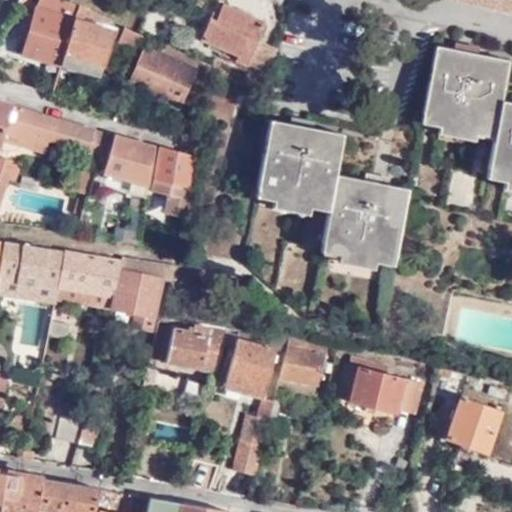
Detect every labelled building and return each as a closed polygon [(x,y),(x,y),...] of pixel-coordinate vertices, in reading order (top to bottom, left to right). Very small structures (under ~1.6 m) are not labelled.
[(80,2),(75,0),(52,0),(78,10),(80,2)] [(511,0),(456,0),(511,12),(511,0)] [(76,17),(64,60),(100,71),(112,28),(100,24),(103,13),(80,2),(78,10),(76,17)] [(201,38),(218,45),(222,18),(225,4),(223,3),(215,20),(209,18),(201,38)] [(25,49),(64,60),(76,17),(37,4),(25,49)] [(218,45),(237,54),(235,59),(247,64),(247,63),(266,71),(276,48),(257,40),(266,22),(225,4),(222,18),(218,45)] [(120,43),(136,50),(142,33),(126,26),(120,43)] [(184,90),(197,59),(166,45),(162,53),(146,46),(131,82),(178,103),(184,90)] [(511,104),(504,103),(511,62),(439,48),(425,124),(442,126),(441,134),(477,141),(478,135),(497,139),(490,179),(506,183),(504,190),(511,192),(511,104)] [(211,65),(197,59),(184,90),(198,96),(211,65)] [(0,145),(2,138),(4,132),(13,104),(0,100),(0,145)] [(101,153),(108,129),(96,125),(95,127),(13,104),(4,132),(31,140),(29,146),(46,151),(51,139),(101,153)] [(338,174),(345,133),(272,118),(256,195),(275,198),(275,206),(310,213),(311,205),(330,210),(322,250),(339,254),(337,261),(374,269),(375,262),(393,265),(409,188),(338,174)] [(146,196),(156,142),(117,131),(99,183),(146,196)] [(2,138),(29,146),(31,140),(4,132),(2,138)] [(167,209),(189,213),(194,184),(188,182),(193,159),(198,161),(199,154),(163,144),(153,190),(170,193),(167,209)] [(0,158),(0,204),(13,161),(2,157),(0,158)] [(94,178),(97,168),(85,164),(82,174),(94,178)] [(452,170),(444,202),(469,208),(476,175),(452,170)] [(84,197),(88,198),(94,178),(82,174),(78,188),(85,190),(84,197)] [(79,210),(84,212),(88,198),(84,197),(79,210)] [(129,236),(138,237),(143,209),(135,207),(129,236)] [(168,245),(181,247),(185,236),(171,234),(168,245)] [(59,282),(66,248),(6,240),(0,273),(59,282)] [(114,291),(123,256),(66,248),(59,282),(58,284),(114,291)] [(164,273),(173,274),(177,261),(123,253),(123,256),(114,291),(111,306),(136,310),(134,323),(152,326),(164,273)] [(169,317),(161,314),(151,354),(159,356),(169,317)] [(68,321),(51,319),(48,333),(64,336),(68,321)] [(165,359),(216,368),(228,325),(196,319),(194,328),(174,324),(165,359)] [(287,348),(290,335),(276,333),(240,326),(238,334),(275,344),(287,348)] [(265,382),(275,344),(238,334),(233,355),(227,353),(222,371),(265,382)] [(317,384),(327,342),(290,335),(287,348),(280,377),(317,384)] [(347,363),(389,373),(391,363),(349,354),(347,363)] [(423,380),(389,373),(347,363),(343,362),(336,393),(347,396),(348,399),(394,410),(396,407),(416,412),(423,380)] [(159,366),(148,363),(144,380),(156,382),(159,366)] [(219,383),(262,394),(265,382),(222,371),(219,383)] [(502,408),(461,393),(449,424),(444,423),(441,432),(484,450),(502,408)] [(257,472),(275,397),(262,394),(257,413),(246,410),(232,465),(257,472)] [(78,439),(84,413),(64,408),(57,435),(78,439)] [(105,417),(84,413),(78,439),(98,444),(105,417)] [(139,428),(133,452),(152,457),(158,433),(139,428)] [(120,474),(127,475),(129,469),(121,467),(120,474)] [(34,511),(35,510),(42,479),(0,471),(0,511),(34,511)] [(95,511),(97,503),(100,489),(42,479),(35,510),(45,511),(95,511)] [(229,511),(151,498),(147,511),(229,511)]
